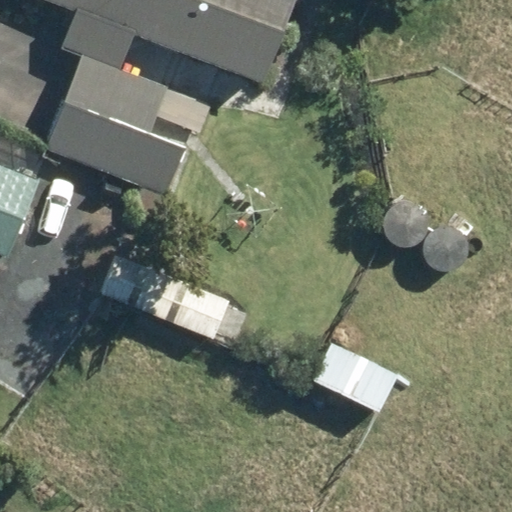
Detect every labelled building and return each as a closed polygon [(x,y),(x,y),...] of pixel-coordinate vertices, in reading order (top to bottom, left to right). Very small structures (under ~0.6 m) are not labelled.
[(121,0),(273,49),(288,0),(121,0)] [(81,41),(52,122),(152,158),(181,78),(81,41)] [(0,240),(37,162),(0,144),(0,240)] [(114,252),(97,297),(229,347),(246,303),(114,252)] [(329,341),(312,380),(393,417),(411,379),(329,341)]
